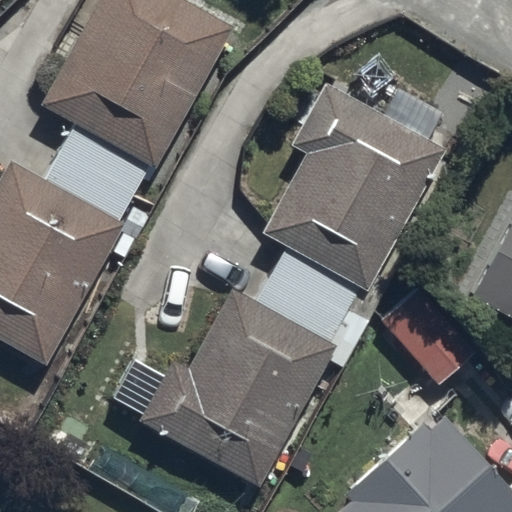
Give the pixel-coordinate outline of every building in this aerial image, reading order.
[(0,175),(0,341),(39,364),(120,224),(114,220),(145,167),(148,169),(228,30),(175,0),(93,0),(36,101),(71,121),(36,180),(7,163),(0,175)] [(168,356),(156,377),(127,362),(107,399),(136,414),(134,419),(254,484),(328,347),(324,345),(355,288),(361,292),(439,146),(422,137),(436,110),(396,88),(380,117),(318,84),(284,146),(299,155),(256,233),(280,246),(250,302),(228,290),(187,366),(168,356)] [(511,215),(467,295),(511,320),(511,215)] [(412,288),(376,319),(435,384),(470,353),(412,288)] [(511,511),(511,497),(435,410),(319,511),(511,511)]
